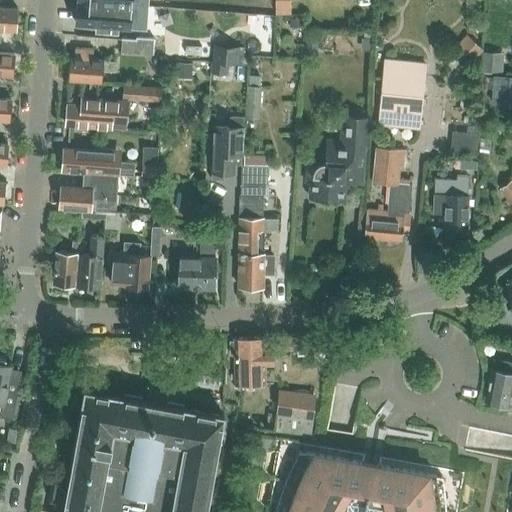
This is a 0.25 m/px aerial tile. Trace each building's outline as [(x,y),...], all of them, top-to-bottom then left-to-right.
[(77,0),(75,23),(95,25),(105,26),(104,34),(118,35),(118,27),(120,27),(145,28),(147,6),(77,0)] [(274,0),(275,14),(287,14),(287,0),(274,0)] [(0,29),(1,30),(16,31),(17,9),(0,7),(0,29)] [(483,48),(466,34),(457,44),(475,59),(483,48)] [(306,35),(305,53),(317,54),(318,35),(306,35)] [(121,52),(153,54),(153,41),(122,39),(121,52)] [(153,54),(164,55),(165,41),(154,40),(153,41),(153,54)] [(243,48),(213,45),(211,74),(226,75),(228,63),(242,64),(243,48)] [(70,58),(69,69),(69,80),(102,82),(102,71),(114,72),(114,61),(92,60),(93,49),(75,48),(74,58),(70,58)] [(14,54),(0,52),(0,74),(12,76),(14,54)] [(484,70),(503,71),(503,52),(484,52),(484,70)] [(377,126),(410,129),(419,130),(426,63),(384,58),(377,126)] [(192,63),(176,61),(175,78),(191,79),(192,63)] [(491,105),(511,105),(511,77),(493,76),(491,105)] [(123,83),(122,97),(160,100),(161,86),(123,83)] [(245,117),(259,119),(262,85),(247,84),(245,117)] [(0,120),(9,121),(11,99),(0,97),(0,120)] [(80,104),(67,103),(65,125),(98,127),(126,129),(128,102),(81,98),(80,104)] [(313,168),(312,177),(311,197),(343,199),(344,176),(362,177),(367,115),(340,113),(338,138),(324,137),(322,161),(320,161),(317,162),(314,165),(313,168)] [(214,121),(213,137),(210,179),(218,180),(218,174),(234,175),(235,162),(240,162),(243,115),(229,114),(227,117),(227,121),(214,121)] [(480,156),(490,157),(491,140),(481,139),(480,156)] [(387,211),(366,209),(364,237),(402,240),(402,232),(409,232),(412,184),(399,183),(400,168),(404,168),(406,149),(375,147),(371,183),(389,184),(387,211)] [(62,170),(88,172),(95,172),(95,173),(117,175),(132,176),(133,162),(107,159),(108,151),(63,148),(62,170)] [(453,160),(453,168),(476,169),(476,160),(453,160)] [(156,164),(142,163),(141,174),(155,175),(156,164)] [(263,218),(263,197),(267,197),(268,166),(242,165),(240,196),(239,196),(238,287),(263,287),(263,274),(274,274),(275,254),(264,254),(264,218),(263,218)] [(116,200),(117,182),(117,175),(95,173),(95,172),(88,172),(87,188),(60,186),(59,208),(91,210),(93,198),(116,200)] [(434,178),(434,194),(433,214),(445,214),(444,228),(466,229),(468,175),(456,174),(456,179),(434,178)] [(507,200),(505,201),(511,209),(511,179),(499,190),(507,200)] [(203,219),(219,219),(220,208),(204,208),(203,219)] [(48,210),(48,220),(67,221),(67,212),(48,210)] [(106,211),(105,224),(105,228),(113,229),(118,229),(119,222),(119,212),(106,211)] [(200,257),(178,257),(178,288),(214,289),(215,239),(223,239),(223,226),(216,226),(216,224),(187,224),(187,239),(200,239),(200,257)] [(150,255),(160,255),(161,227),(151,227),(150,255)] [(78,242),(75,285),(99,287),(104,237),(90,236),(89,254),(82,253),(83,243),(78,242)] [(53,283),(75,285),(78,242),(72,242),(71,252),(55,251),(53,283)] [(123,254),(114,253),(111,284),(148,287),(150,255),(140,254),(140,243),(124,242),(123,254)] [(275,332),(276,351),(293,350),(292,331),(275,332)] [(264,350),(263,337),(234,338),(234,341),(229,341),(229,354),(234,354),(234,357),(235,384),(252,384),(252,386),(264,386),(264,382),(264,365),(272,365),(272,350),(264,350)] [(499,406),(505,408),(508,406),(508,405),(509,405),(511,389),(511,362),(493,359),(486,400),(498,403),(498,404),(499,406)] [(0,363),(0,404),(1,405),(0,411),(0,417),(12,419),(18,391),(5,389),(10,365),(0,363)] [(232,404),(234,388),(224,387),(223,403),(232,404)] [(205,511),(223,416),(84,390),(62,511),(205,511)] [(276,429),(309,433),(313,394),(280,390),(276,429)] [(6,441),(14,442),(16,430),(8,428),(6,441)] [(313,435),(304,434),(303,441),(312,442),(313,435)] [(439,511),(439,504),(435,476),(380,466),(380,465),(363,462),(361,462),(306,452),(297,468),(291,483),(284,498),(280,511),(439,511)]
